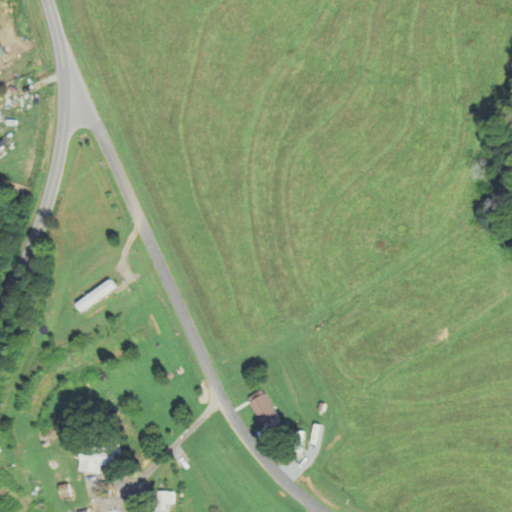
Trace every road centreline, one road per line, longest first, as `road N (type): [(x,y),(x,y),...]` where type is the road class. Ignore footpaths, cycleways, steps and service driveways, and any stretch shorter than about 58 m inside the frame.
road 1 (residential): [(65,86),(114,161),(245,435),(324,511)]
road 2 (residential): [(0,311),(44,214),(65,86)]
